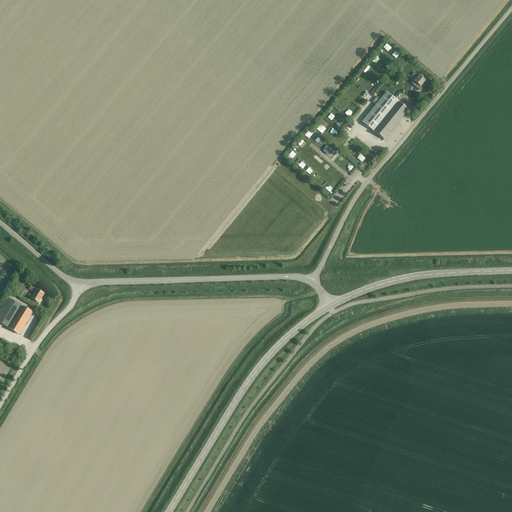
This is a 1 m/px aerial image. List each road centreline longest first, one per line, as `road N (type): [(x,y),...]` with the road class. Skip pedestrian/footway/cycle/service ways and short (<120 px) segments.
road 1 (track): [(361,178),(338,211),(286,257),(76,261),(0,197)]
road 2 (unclassified): [(310,282),(366,182),(511,9)]
road 3 (tertiary): [(169,511),(250,378),(329,306)]
road 4 (track): [(511,251),(345,255),(378,188),(366,182)]
road 5 (unclassified): [(77,283),(310,282)]
road 6 (tertiary): [(329,306),(396,279),(511,271)]
road 7 (unclassified): [(0,406),(34,347),(73,304),(77,283)]
